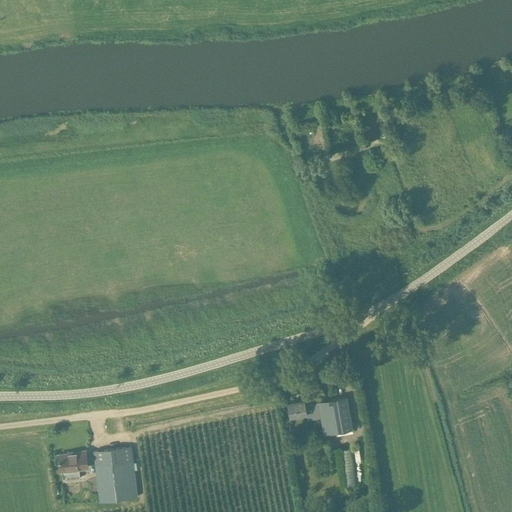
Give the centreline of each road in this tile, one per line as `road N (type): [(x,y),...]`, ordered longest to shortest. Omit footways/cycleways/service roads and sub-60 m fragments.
road 1 (unclassified): [(0,428),(137,411),(275,380),(377,309)]
road 2 (unclassified): [(0,397),(153,381),(377,309)]
road 3 (unclassified): [(377,309),(511,215)]
